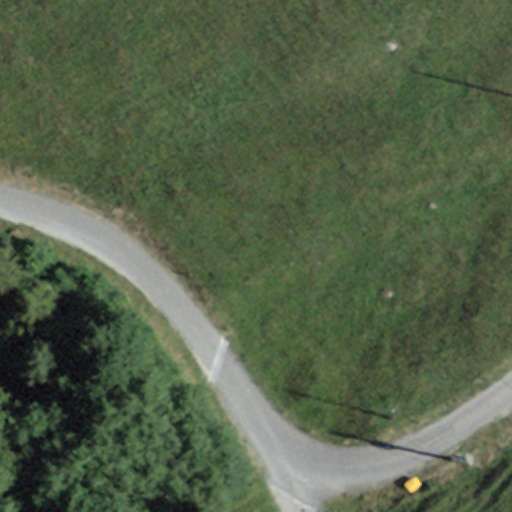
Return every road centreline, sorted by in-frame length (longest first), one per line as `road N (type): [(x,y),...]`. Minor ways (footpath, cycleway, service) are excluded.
road 1 (residential): [(0,202),(120,245),(169,290),(285,474)]
road 2 (residential): [(285,474),(342,477),(423,446),(511,393)]
